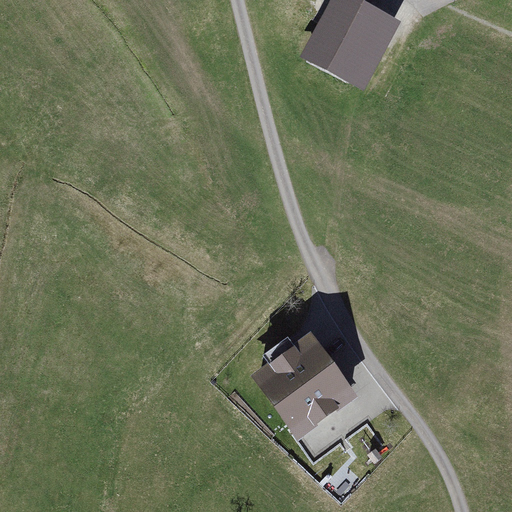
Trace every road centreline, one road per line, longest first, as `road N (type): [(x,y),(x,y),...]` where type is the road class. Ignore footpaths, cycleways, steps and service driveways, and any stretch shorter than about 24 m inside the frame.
road 1 (residential): [(241,0),(269,126),(321,280),(367,363),(448,464),(461,511)]
road 2 (track): [(321,280),(351,101)]
